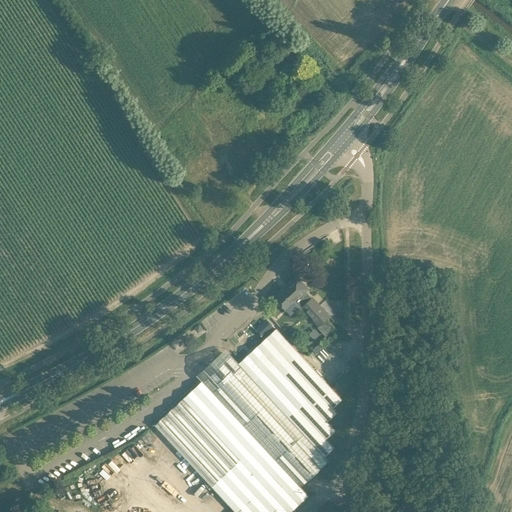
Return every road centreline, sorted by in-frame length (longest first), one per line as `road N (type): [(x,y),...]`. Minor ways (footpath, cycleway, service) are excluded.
road 1 (unclassified): [(347,511),(362,163),(345,149)]
road 2 (secondary): [(0,400),(117,340),(196,287),(273,218)]
